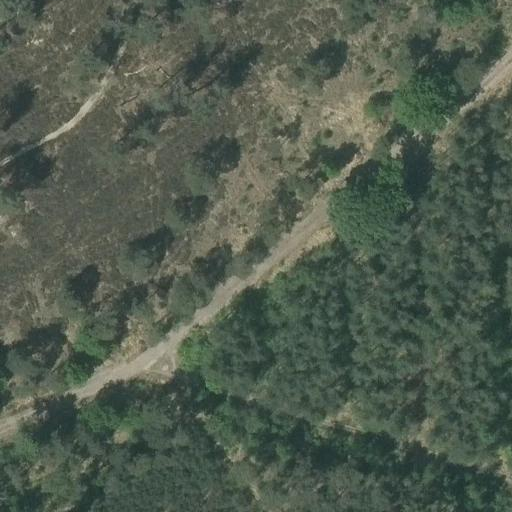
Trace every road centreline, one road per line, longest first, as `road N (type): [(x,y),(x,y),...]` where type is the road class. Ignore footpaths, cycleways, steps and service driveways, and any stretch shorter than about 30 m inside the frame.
road 1 (track): [(511,61),(150,361),(0,430)]
road 2 (track): [(150,361),(511,482)]
